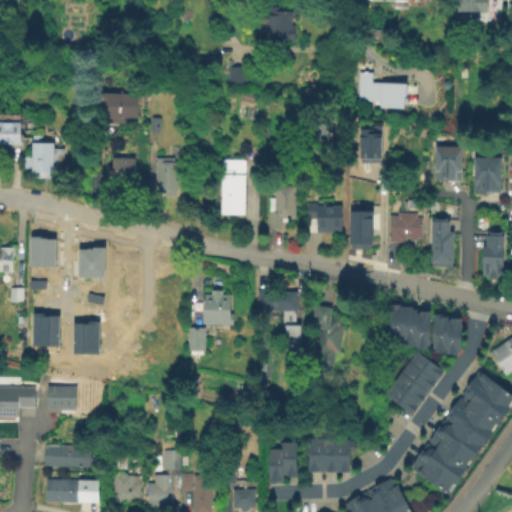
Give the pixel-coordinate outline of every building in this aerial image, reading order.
[(487,0),(487,10),(454,10),(454,0),(487,0)] [(295,25),(295,42),(292,41),(292,40),(282,39),(282,44),(269,44),(270,32),(265,32),(265,18),(269,18),(269,6),(285,6),(285,10),(293,10),(293,24),(295,25)] [(222,56),(222,68),(203,68),(203,56),(222,56)] [(246,80),(231,80),(230,66),(246,65),(246,80)] [(356,103),(358,72),(372,73),(371,89),(384,90),(383,105),(356,103)] [(140,91),(140,114),(126,115),(126,122),(99,122),(98,98),(104,98),(104,90),(140,91)] [(256,95),(254,103),(243,100),(246,91),(256,95)] [(21,116),(26,116),(26,114),(37,114),(37,121),(53,121),(53,124),(38,125),(38,127),(38,129),(26,129),(26,118),(21,118),(22,132),(22,145),(0,145),(0,113),(20,113),(21,116)] [(330,131),(330,138),(317,139),(317,123),(330,123),(330,127),(333,127),(333,131),(330,131)] [(358,128),(357,157),(359,157),(359,161),(378,161),(378,157),(379,157),(379,128),(358,128)] [(64,149),(64,173),(52,172),(52,178),(34,178),(34,172),(33,172),(32,169),(25,169),(25,156),(33,157),(33,135),(43,135),(43,141),(54,141),(55,148),(64,149)] [(434,183),(434,151),(461,151),(461,169),(461,183),(434,183)] [(136,157),(136,184),(124,184),(124,186),(108,186),(109,166),(115,166),(115,157),(136,157)] [(176,157),(176,162),(179,162),(179,195),(166,197),(166,191),(158,192),(157,158),(176,157)] [(246,161),(245,215),(223,214),(224,161),(246,161)] [(474,194),(474,161),(501,161),(501,194),(474,194)] [(296,186),(296,219),(288,219),(288,223),(283,223),(283,229),(269,229),(270,213),(269,213),(269,198),(275,198),(276,186),(296,186)] [(320,202),(319,206),(325,206),(325,202),(333,202),(333,206),(344,206),(344,232),(319,232),(319,219),(308,219),(308,202),(320,202)] [(352,212),(372,212),(371,242),(352,242),(352,212)] [(418,216),(418,218),(423,218),(422,238),(417,238),(417,241),(411,241),(411,238),(407,238),(407,243),(390,242),(390,216),(398,216),(398,213),(418,214),(418,216)] [(449,223),(449,237),(454,237),(454,270),(431,269),(431,222),(449,223)] [(32,237),(33,237),(33,235),(43,236),(43,237),(49,237),(49,238),(58,238),(58,266),(32,265),(32,237)] [(503,278),(483,278),(483,250),(487,250),(487,235),(503,235),(503,278)] [(15,246),(15,255),(14,255),(13,271),(0,270),(0,249),(1,246),(15,246)] [(107,246),(95,246),(95,248),(89,248),(89,249),(81,249),(81,277),(107,277),(107,246)] [(32,279),(48,279),(48,288),(32,288),(32,279)] [(24,287),(24,300),(10,300),(10,287),(24,287)] [(225,291),(225,295),(233,295),(232,314),(236,314),(235,325),(205,324),(206,294),(213,294),(213,290),(225,291)] [(299,290),(298,310),(302,310),(303,350),(283,350),(283,312),(259,310),(258,290),(299,290)] [(90,293),(106,296),(104,305),(88,301),(90,293)] [(402,340),(387,340),(387,302),(399,302),(399,304),(402,304),(402,340)] [(334,307),(333,315),(343,317),(343,324),(346,324),(342,352),(337,351),(335,366),(322,364),(324,354),(315,352),(319,326),(314,325),(315,318),(312,317),(313,312),(316,312),(317,304),(334,307)] [(415,343),(402,343),(402,340),(402,304),(411,304),(411,307),(416,307),(416,309),(415,343)] [(428,347),(415,347),(415,343),(416,309),(428,309),(428,347)] [(445,349),(431,349),(431,311),(439,312),(439,314),(446,314),(446,316),(445,349)] [(35,313),(46,313),(46,315),(61,315),(61,346),(34,345),(35,313)] [(459,352),(445,352),(445,349),(446,316),(459,316),(459,352)] [(102,321),(90,320),(90,323),(75,323),(75,353),(101,353),(102,321)] [(207,327),(206,350),(190,350),(191,327),(207,327)] [(511,372),(511,373),(509,370),(503,373),(488,349),(511,333),(511,372)] [(433,379),(407,360),(415,349),(441,368),(433,379)] [(426,390),(399,371),(407,360),(433,379),(426,390)] [(511,395),(497,418),(459,392),(475,367),(511,391),(511,395)] [(418,401),(391,381),(399,371),(426,390),(418,401)] [(410,412),(383,392),(391,381),(418,401),(410,412)] [(48,406),(48,384),(78,384),(78,406),(48,406)] [(0,386),(37,387),(36,407),(20,406),(19,416),(0,416),(0,386)] [(497,418),(481,443),(442,417),(459,392),(497,418)] [(481,443),(464,468),(425,442),(442,417),(481,443)] [(306,469),(307,436),(321,437),(320,470),(306,469)] [(334,470),(320,470),(321,437),(335,437),(334,470)] [(348,470),(334,470),(335,437),(349,437),(348,470)] [(295,473),(281,473),(281,448),(281,440),(295,440),(295,473)] [(464,468),(448,492),(409,466),(425,442),(464,468)] [(42,464),(88,466),(88,444),(42,443),(42,464)] [(128,455),(127,469),(107,469),(108,444),(115,444),(115,455),(128,455)] [(281,480),(267,480),(266,448),(281,448),(281,473),(281,480)] [(181,449),(181,475),(174,475),(174,484),(173,485),(173,507),(149,507),(149,483),(155,483),(155,474),(165,475),(165,470),(164,469),(164,449),(181,449)] [(235,483),(225,483),(225,465),(235,465),(235,483)] [(179,489),(190,489),(189,472),(178,472),(179,489)] [(127,473),(127,474),(134,474),(134,475),(142,476),(141,484),(140,484),(140,498),(138,498),(138,502),(114,502),(114,474),(118,474),(118,473),(127,473)] [(411,511),(377,511),(365,488),(391,474),(411,511)] [(212,511),(195,511),(195,477),(212,477),(212,511)] [(43,501),(44,478),(97,478),(97,501),(90,501),(78,501),(69,501),(62,501),(43,501)] [(233,489),(256,488),(256,506),(249,506),(249,510),(242,510),(241,507),(234,507),(233,489)] [(377,511),(344,511),(339,502),(365,488),(377,511)]
